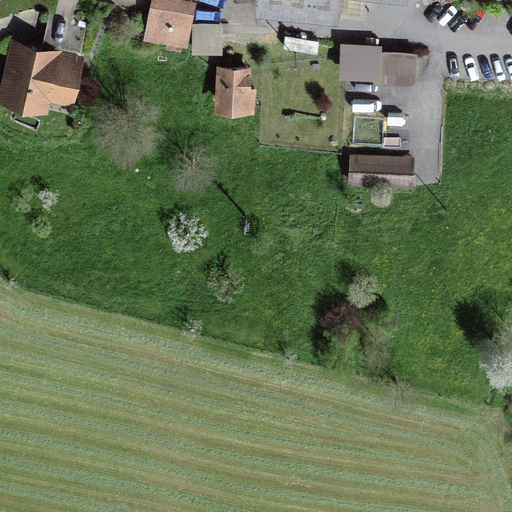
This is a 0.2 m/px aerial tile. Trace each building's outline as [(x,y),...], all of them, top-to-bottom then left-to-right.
[(191,1),(187,0),(154,0),(148,32),(183,39),(191,1)] [(260,0),(260,6),(334,13),(335,0),(260,0)] [(225,13),(194,11),(192,42),(223,43),(225,13)] [(41,47),(14,41),(1,96),(46,106),(50,85),(72,89),(79,56),(53,50),(55,45),(81,50),(87,22),(48,13),(41,47)] [(416,52),(387,51),(386,78),(414,79),(416,52)] [(245,66),(222,65),(221,102),(244,103),(245,66)] [(413,159),(351,154),(349,177),(412,182),(413,159)]
